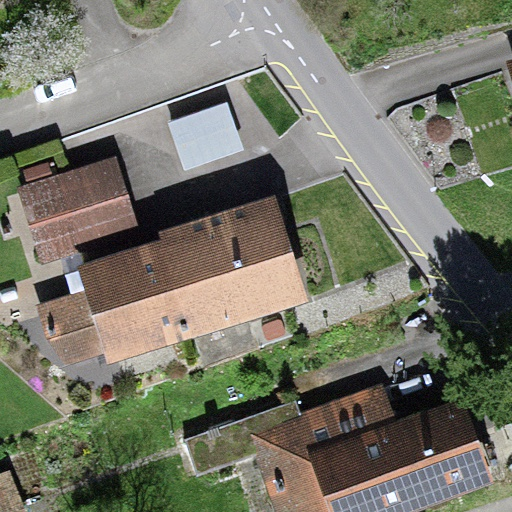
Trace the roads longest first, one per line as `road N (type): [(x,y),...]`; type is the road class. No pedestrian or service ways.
road 1 (tertiary): [(279,26),(424,225),(511,320)]
road 2 (residential): [(0,127),(279,26)]
